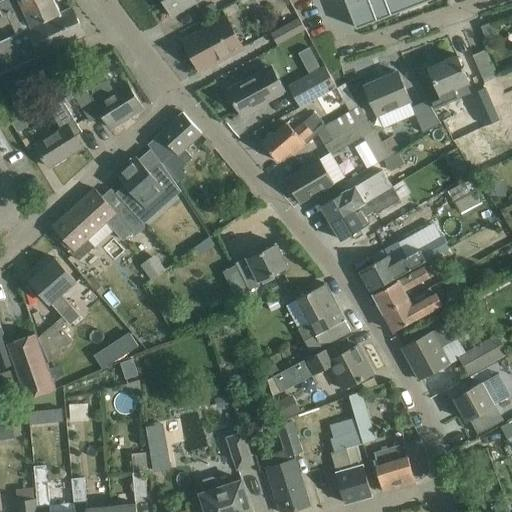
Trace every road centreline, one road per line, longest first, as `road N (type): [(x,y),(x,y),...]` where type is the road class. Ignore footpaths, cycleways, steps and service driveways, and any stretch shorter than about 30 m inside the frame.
road 1 (residential): [(180,100),(309,240),(415,389),(444,490)]
road 2 (residential): [(0,260),(180,100)]
road 3 (residential): [(350,48),(492,0)]
road 4 (residential): [(180,100),(108,0)]
